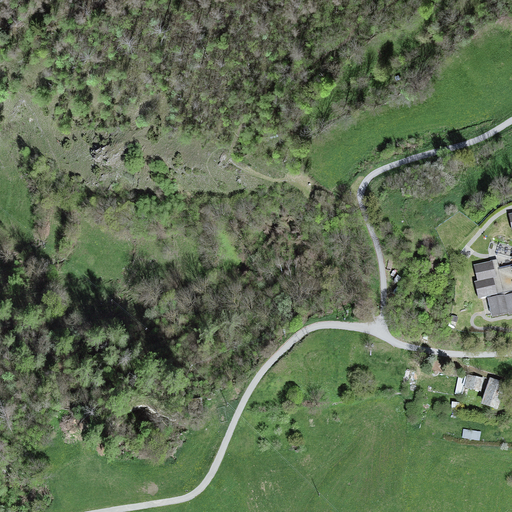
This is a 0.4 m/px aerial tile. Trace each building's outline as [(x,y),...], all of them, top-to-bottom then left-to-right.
[(488,260),(468,264),(473,300),(493,297),(488,260)] [(511,295),(482,300),(485,317),(511,312),(511,295)] [(476,393),(478,379),(460,376),(458,390),(476,393)] [(486,378),(478,407),(493,411),(501,383),(486,378)] [(443,396),(431,395),(430,406),(443,406),(443,396)] [(447,408),(452,410),(455,398),(450,396),(447,408)] [(456,427),(475,433),(480,417),(461,411),(456,427)]
